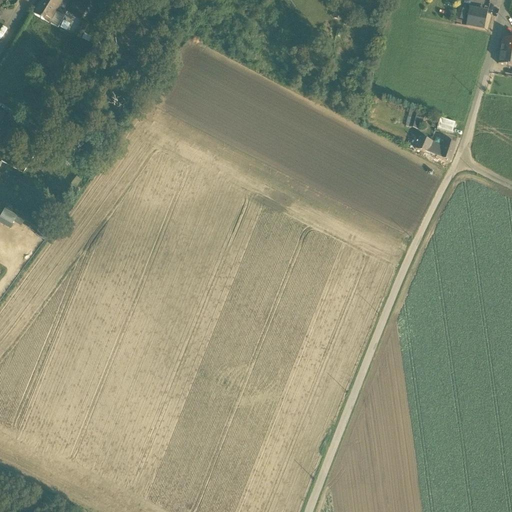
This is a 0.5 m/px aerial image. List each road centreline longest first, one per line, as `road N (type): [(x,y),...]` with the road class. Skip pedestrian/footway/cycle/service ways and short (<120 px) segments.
road 1 (unclassified): [(309,511),(393,294),(459,159)]
road 2 (unclassified): [(459,159),(505,0)]
